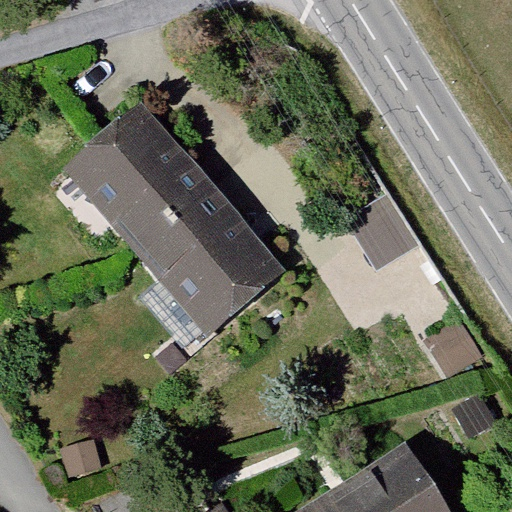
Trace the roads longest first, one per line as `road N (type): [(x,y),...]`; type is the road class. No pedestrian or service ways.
road 1 (secondary): [(511,258),(350,0)]
road 2 (residential): [(174,0),(0,51)]
